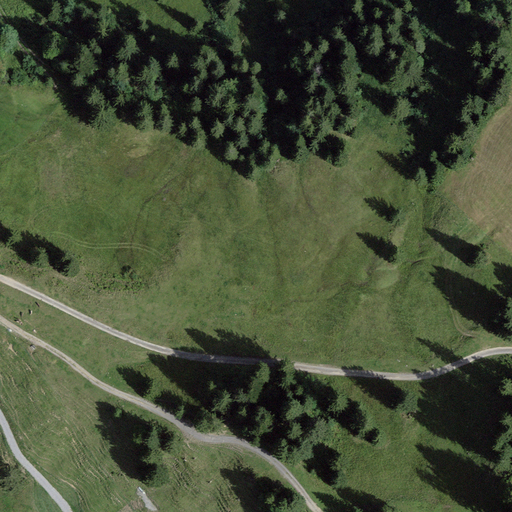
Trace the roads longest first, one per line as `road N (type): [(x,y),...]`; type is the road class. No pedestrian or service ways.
road 1 (track): [(0,277),(129,338),(198,358),(400,377),(511,350)]
road 2 (track): [(0,320),(198,438),(229,438),(263,451),(312,511)]
